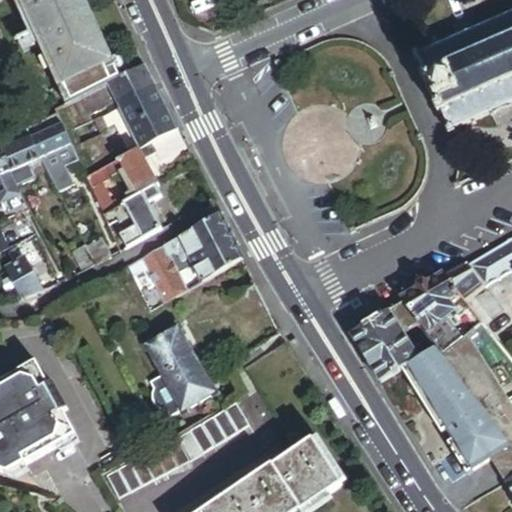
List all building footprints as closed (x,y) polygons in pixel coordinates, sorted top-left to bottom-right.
[(25,0),(65,88),(116,65),(86,0),(25,0)] [(511,10),(510,12),(511,14),(495,22),(494,19),(490,20),(491,23),(475,31),(468,17),(453,25),(459,38),(442,46),(441,43),(436,46),(437,48),(420,56),(419,53),(413,56),(416,63),(418,62),(425,76),(422,78),(427,90),(439,116),(442,115),(449,130),(447,131),(451,138),(457,135),(455,132),(473,124),(475,127),(478,125),(477,122),(494,115),(501,130),(511,124),(511,113),(509,107),(511,105),(511,10)] [(116,65),(65,88),(73,105),(86,98),(122,81),(116,65)] [(67,135),(95,121),(92,115),(108,107),(111,113),(119,109),(157,90),(147,68),(122,81),(86,98),(73,105),(56,113),(67,135)] [(153,147),(179,133),(157,90),(119,109),(122,116),(115,120),(117,124),(131,151),(140,146),(142,152),(148,149),(153,147)] [(108,129),(117,124),(115,120),(122,116),(119,109),(111,113),(102,117),(108,129)] [(101,132),(108,129),(102,117),(95,121),(67,135),(87,180),(98,174),(97,171),(115,161),(101,132)] [(40,161),(69,148),(60,128),(31,141),(40,161)] [(161,164),(187,151),(179,133),(153,147),(161,164)] [(12,174),(40,161),(31,141),(2,154),(12,174)] [(48,175),(75,163),(69,148),(40,161),(43,167),(48,175)] [(157,189),(161,187),(148,160),(152,158),(148,149),(142,152),(120,163),(137,199),(157,189)] [(0,178),(12,174),(2,154),(0,154),(0,178)] [(128,250),(163,231),(150,205),(162,198),(157,189),(137,199),(113,211),(124,235),(120,236),(128,250)] [(168,307),(190,294),(171,259),(178,254),(182,257),(189,253),(207,285),(247,263),(222,216),(142,259),(168,307)] [(96,267),(110,260),(100,241),(86,248),(96,267)] [(511,243),(471,268),(483,290),(484,293),(511,276),(511,243)] [(86,273),(96,267),(86,248),(76,253),(86,273)] [(5,257),(11,268),(26,260),(20,249),(5,257)] [(41,294),(44,293),(26,260),(11,268),(6,271),(22,300),(41,294)] [(439,353),(443,360),(482,327),(463,302),(483,290),(471,268),(404,307),(430,342),(439,353)] [(249,336),(277,321),(262,294),(235,308),(249,336)] [(405,374),(421,365),(404,337),(413,330),(424,345),(430,342),(404,307),(352,339),(383,387),(405,374)] [(511,364),(482,327),(443,360),(439,353),(421,365),(405,374),(445,436),(448,434),(455,445),(474,475),(493,463),(507,486),(511,483),(511,364)] [(170,396),(204,378),(179,331),(145,349),(160,378),(170,396)] [(23,467),(79,436),(40,364),(0,385),(0,464),(11,468),(20,463),(23,467)] [(170,396),(160,378),(151,384),(154,389),(152,396),(152,401),(154,405),(158,409),(163,412),(165,412),(169,418),(179,413),(170,396)] [(213,395),(204,378),(170,396),(179,413),(213,395)] [(104,476),(118,502),(249,431),(235,405),(127,464),(104,476)] [(208,511),(307,511),(344,489),(316,445),(208,511)] [(474,475),(455,445),(449,449),(469,479),(474,475)] [(0,472),(9,475),(23,467),(20,463),(11,468),(0,464),(0,472)]
